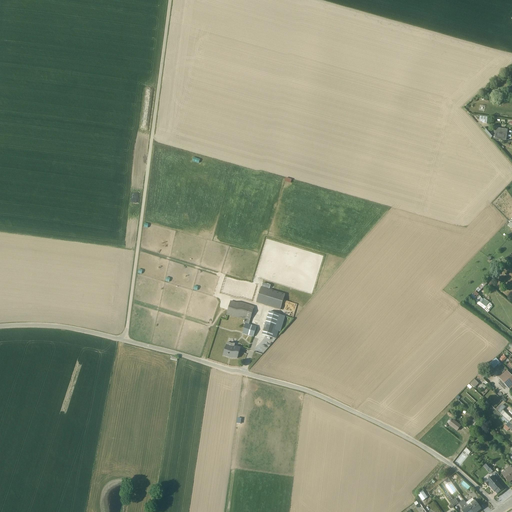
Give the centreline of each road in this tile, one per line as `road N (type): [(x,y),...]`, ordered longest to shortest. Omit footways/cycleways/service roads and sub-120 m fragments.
road 1 (unclassified): [(501,510),(424,448),(322,398),(124,341)]
road 2 (unclassified): [(169,0),(124,341)]
road 3 (unclassified): [(124,341),(49,325),(0,326)]
